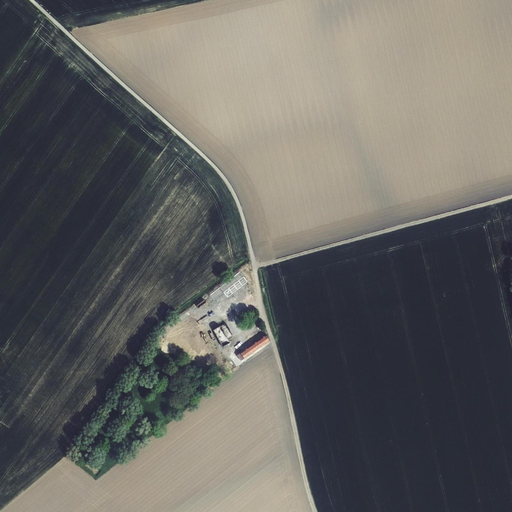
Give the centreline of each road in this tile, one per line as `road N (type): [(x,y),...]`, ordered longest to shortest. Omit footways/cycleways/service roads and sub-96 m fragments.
road 1 (unclassified): [(31,0),(221,174),(254,266)]
road 2 (track): [(254,266),(511,196)]
road 3 (track): [(254,266),(315,511)]
